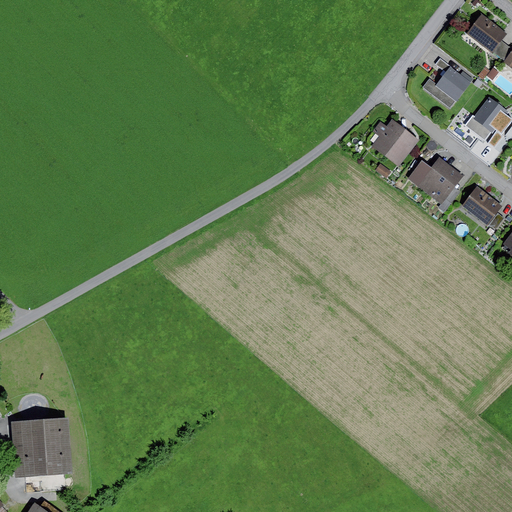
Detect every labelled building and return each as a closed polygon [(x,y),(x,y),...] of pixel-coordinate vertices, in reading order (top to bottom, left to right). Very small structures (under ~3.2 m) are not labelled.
[(508,34),(482,15),(467,34),(493,54),(493,53),(502,41),(508,34)] [(511,51),(511,48),(502,41),(493,53),(505,61),(511,51)] [(436,65),(447,73),(450,68),(451,67),(440,59),(436,65)] [(485,67),(478,76),(483,80),(490,71),(485,67)] [(429,79),(422,88),(450,110),(470,84),(460,75),(450,68),(447,73),(437,85),(429,79)] [(493,68),(487,76),(493,80),(499,73),(493,68)] [(463,71),(460,75),(470,84),(474,79),(463,71)] [(478,79),(474,84),(478,88),(482,83),(478,79)] [(508,112),(489,98),(475,116),(473,116),(465,125),(485,140),(491,132),(493,133),(508,112)] [(419,140),(392,120),(387,126),(381,122),(373,132),(379,136),(371,146),(398,167),(419,140)] [(504,124),(500,129),(506,134),(510,129),(504,124)] [(500,129),(490,141),(497,146),(506,134),(500,129)] [(464,177),(440,158),(432,168),(422,160),(407,179),(442,205),(455,188),(464,177)] [(391,172),(381,164),(376,170),(386,179),(391,172)] [(503,206),(478,187),(463,205),(488,225),(489,224),(498,213),(503,206)] [(460,192),(455,188),(442,205),(439,209),(444,212),(460,192)] [(504,218),(498,213),(489,224),(496,229),(504,218)] [(69,418),(11,422),(15,478),(73,474),(69,418)] [(41,507),(34,503),(27,511),(60,511),(44,501),(41,507)]
